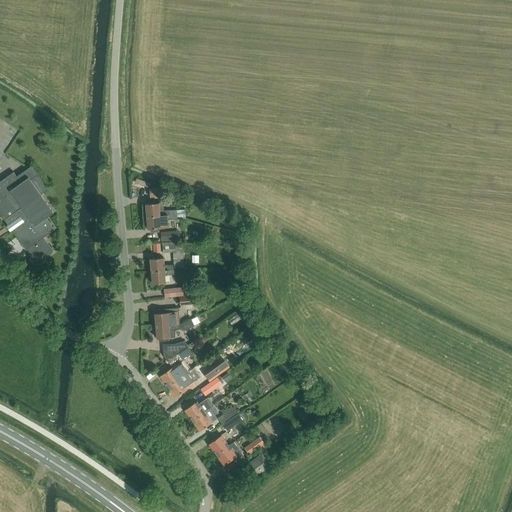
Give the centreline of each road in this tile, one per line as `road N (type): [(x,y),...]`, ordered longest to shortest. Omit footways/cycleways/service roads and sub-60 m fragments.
road 1 (unclassified): [(113,357),(129,319),(113,125),(119,0)]
road 2 (unclassified): [(205,511),(202,475),(113,357)]
road 3 (unclassified): [(113,357),(50,320),(0,254)]
road 4 (secondary): [(121,511),(0,433)]
